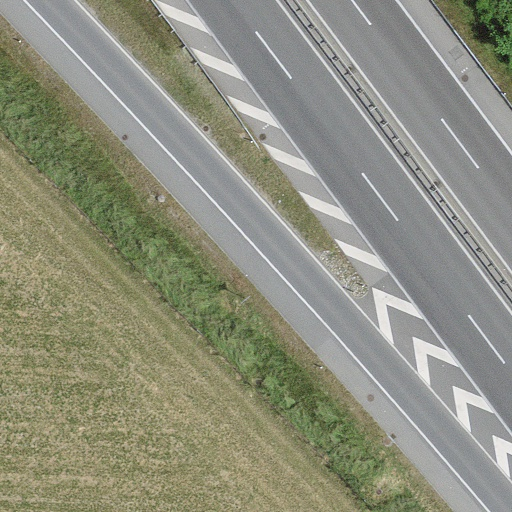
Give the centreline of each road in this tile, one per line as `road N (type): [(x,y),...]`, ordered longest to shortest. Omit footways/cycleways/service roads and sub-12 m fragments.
road 1 (motorway): [(48,0),(511,511)]
road 2 (motorway): [(234,0),(511,371)]
road 3 (motorway): [(511,210),(353,0)]
